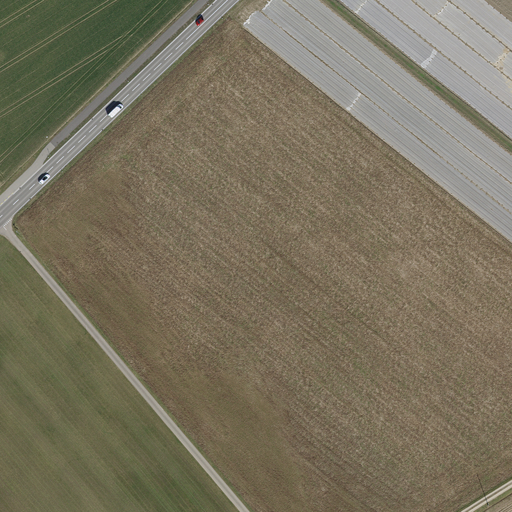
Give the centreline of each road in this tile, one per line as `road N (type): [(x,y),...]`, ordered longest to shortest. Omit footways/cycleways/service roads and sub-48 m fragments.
road 1 (unclassified): [(244,511),(0,221)]
road 2 (tertiary): [(228,0),(0,217)]
